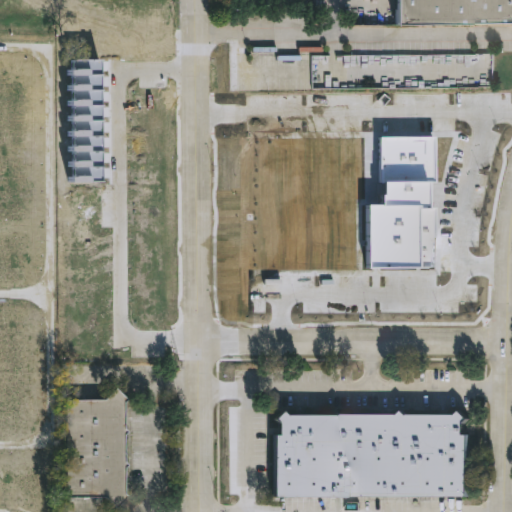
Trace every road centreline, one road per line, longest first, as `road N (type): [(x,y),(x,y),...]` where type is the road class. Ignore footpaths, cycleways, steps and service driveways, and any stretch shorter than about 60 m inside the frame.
road 1 (residential): [(196,0),(203,511)]
road 2 (residential): [(203,340),(508,342)]
road 3 (tertiary): [(504,511),(511,241)]
